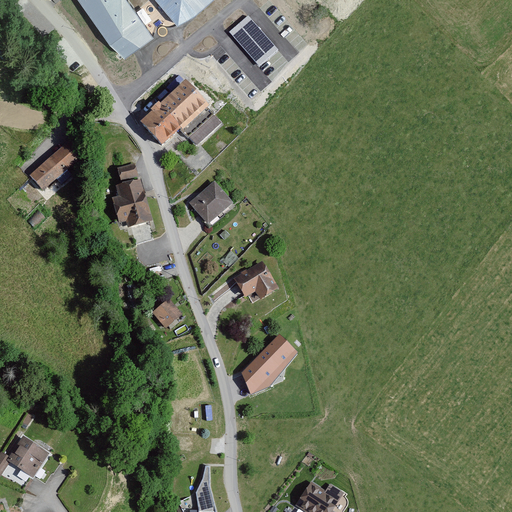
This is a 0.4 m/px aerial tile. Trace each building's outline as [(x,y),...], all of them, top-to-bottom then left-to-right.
[(82,0),(121,60),(154,38),(129,0),(82,0)] [(158,0),(178,26),(213,0),(158,0)] [(248,15),(229,33),(261,67),(280,50),(248,15)] [(179,79),(187,88),(146,126),(170,152),(180,142),(186,147),(192,142),(188,138),(234,94),(249,110),(265,96),(222,51),(213,59),(195,41),(180,56),(191,68),(179,79)] [(224,129),(215,120),(193,141),(202,150),(224,129)] [(84,161),(72,146),(32,179),(44,194),(84,161)] [(139,179),(135,167),(119,171),(122,184),(139,179)] [(155,225),(141,181),(117,189),(121,201),(113,203),(121,227),(129,225),(131,233),(155,225)] [(238,207),(218,184),(192,207),(212,230),(238,207)] [(283,290),(267,263),(236,281),(248,300),(259,293),(264,302),(283,290)] [(185,316),(171,301),(155,316),(169,331),(185,316)] [(296,355),(279,340),(243,377),(251,396),(269,389),(296,355)] [(52,455),(26,438),(12,459),(3,453),(0,457),(0,477),(2,479),(11,464),(23,472),(20,477),(29,483),(33,477),(37,479),(52,455)] [(218,511),(212,489),(212,467),(204,467),(202,482),(195,495),(199,507),(199,511),(218,511)] [(328,491),(314,483),(299,508),(306,511),(335,511),(346,494),(331,486),(328,491)]
